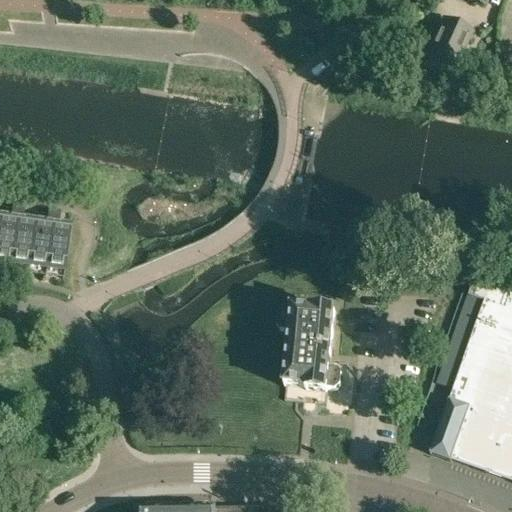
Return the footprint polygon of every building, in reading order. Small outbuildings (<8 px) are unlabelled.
[(424,62),(452,74),(471,32),(443,20),(424,62)] [(9,220),(2,271),(22,274),(29,223),(22,222),(24,207),(13,205),(9,220)] [(49,225),(42,277),(63,279),(70,228),(58,227),(60,212),(48,210),(46,225),(49,225)] [(0,218),(0,270),(2,271),(9,220),(0,218)] [(29,223),(22,274),(42,277),(49,225),(46,225),(29,223)] [(485,299),(431,455),(451,463),(452,461),(511,481),(511,288),(475,276),(469,293),(485,299)] [(305,392),(327,394),(328,390),(336,391),(341,387),(342,376),(339,371),(330,371),(336,313),(332,313),(333,305),(294,301),(293,310),(292,310),(292,312),(284,312),(279,315),(277,328),(282,334),(289,335),(284,388),(305,391),(305,392)]
